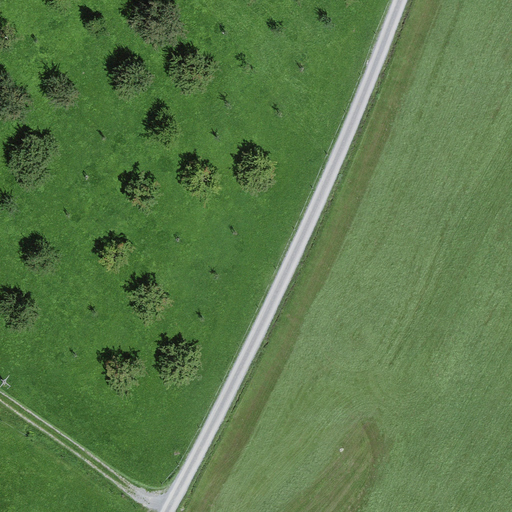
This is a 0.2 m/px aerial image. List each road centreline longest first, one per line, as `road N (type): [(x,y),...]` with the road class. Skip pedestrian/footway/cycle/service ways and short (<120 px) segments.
road 1 (track): [(401,0),(291,264),(168,511)]
road 2 (track): [(165,511),(0,394)]
